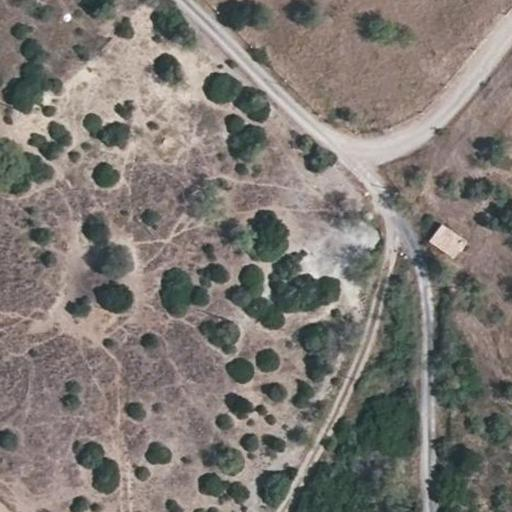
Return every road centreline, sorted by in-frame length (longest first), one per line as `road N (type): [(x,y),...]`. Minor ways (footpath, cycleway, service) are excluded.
road 1 (unclassified): [(190,0),(338,143),(402,221),(424,319),(433,511)]
road 2 (track): [(402,221),(371,335),(284,511)]
road 3 (track): [(511,30),(445,109),(402,141),(347,153)]
